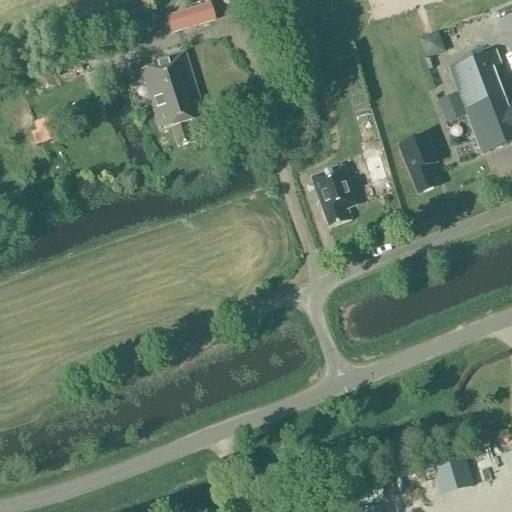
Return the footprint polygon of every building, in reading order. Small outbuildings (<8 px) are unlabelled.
[(172,34),(215,22),(209,5),(167,18),(172,34)] [(427,59),(447,51),(439,31),(420,39),(427,59)] [(481,56),(448,68),(481,155),(511,143),(511,99),(505,102),(492,68),(500,65),(494,51),(481,56)] [(204,119),(191,75),(185,53),(151,63),(153,68),(141,71),(159,132),(171,129),(177,148),(196,142),(191,123),(204,119)] [(66,75),(68,81),(84,76),(81,70),(66,75)] [(444,123),(456,119),(448,96),(436,101),(444,123)] [(32,122),(39,144),(62,136),(55,114),(32,122)] [(353,120),(361,143),(375,139),(367,116),(353,120)] [(417,196),(436,188),(428,167),(436,164),(426,137),(399,147),(405,164),(417,196)] [(372,185),(387,181),(379,155),(364,160),(372,185)] [(343,168),(311,180),(329,230),(351,222),(347,210),(357,207),(343,168)]
